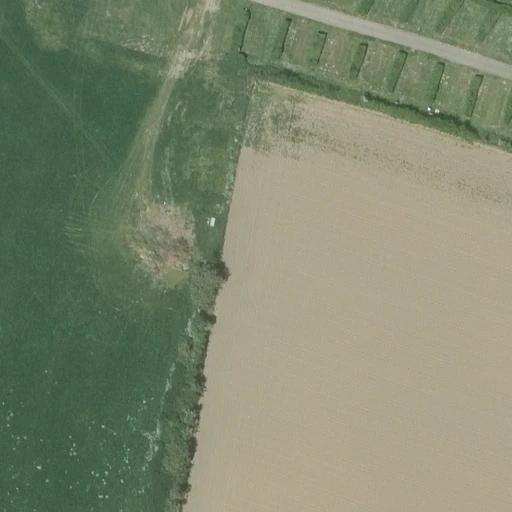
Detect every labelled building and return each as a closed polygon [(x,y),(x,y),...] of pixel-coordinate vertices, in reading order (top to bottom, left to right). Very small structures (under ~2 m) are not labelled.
[(452,24),(472,33),(482,10),(463,1),(452,24)] [(510,48),(511,42),(511,22),(500,17),(490,39),(510,48)] [(300,18),(286,59),(303,65),(317,24),(300,18)] [(325,70),(342,77),(357,36),(340,30),(325,70)] [(374,43),(366,84),(384,88),(393,46),(374,43)] [(404,98),(422,101),(430,59),(413,55),(404,98)] [(456,113),(471,72),(454,66),(439,107),(456,113)] [(491,78),(477,119),(495,125),(509,84),(491,78)]
